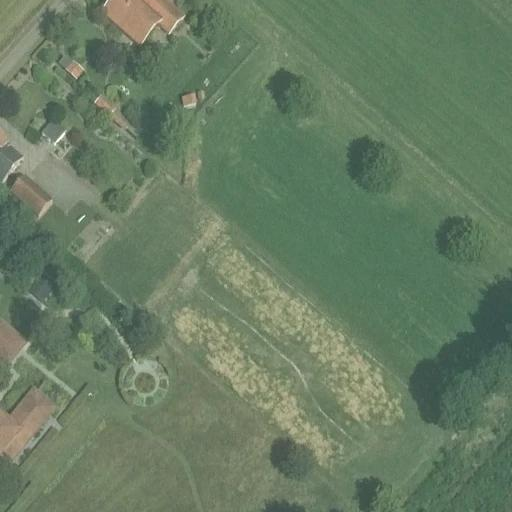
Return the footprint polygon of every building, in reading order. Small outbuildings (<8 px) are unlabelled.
[(163,0),(113,0),(101,15),(140,49),(159,28),(169,37),(185,19),(163,0)] [(66,132),(53,121),(42,134),(55,145),(66,132)] [(0,183),(2,185),(24,159),(7,145),(8,144),(0,137),(0,183)] [(39,219),(54,203),(25,177),(10,194),(39,219)] [(22,346),(0,327),(0,358),(7,364),(22,346)] [(44,385),(8,429),(0,422),(0,457),(4,452),(12,459),(52,412),(35,398),(45,385),(44,385)]
